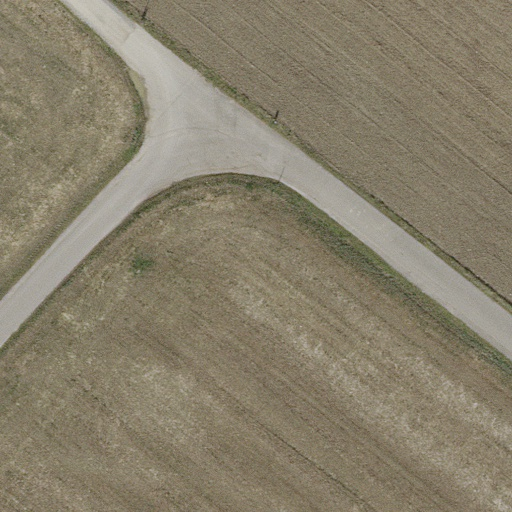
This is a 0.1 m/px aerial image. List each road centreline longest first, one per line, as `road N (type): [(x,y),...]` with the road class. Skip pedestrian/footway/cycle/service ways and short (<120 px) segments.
road 1 (track): [(207,100),(511,334)]
road 2 (track): [(0,328),(207,100)]
road 3 (track): [(207,100),(85,0)]
